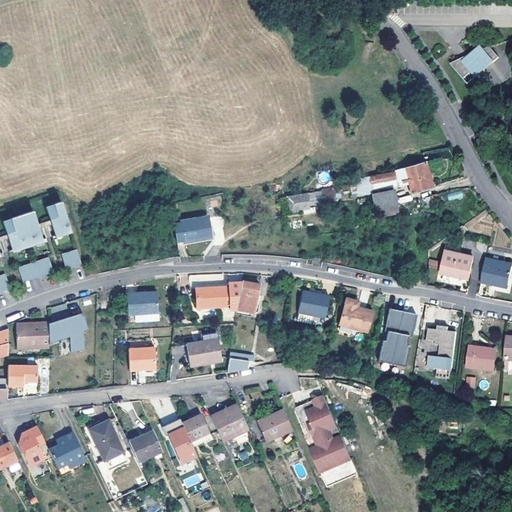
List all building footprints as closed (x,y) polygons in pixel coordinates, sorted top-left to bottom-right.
[(480,49),(471,57),(482,68),(489,62),(488,61),(491,58),(493,60),(499,55),(489,45),(480,49)] [(472,70),(464,78),(469,83),(479,73),(493,60),(491,58),(488,61),(489,62),(482,68),(471,57),(480,49),(465,56),(461,58),(472,70)] [(472,70),(461,58),(451,64),(464,78),(472,70)] [(379,175),(370,176),(373,189),(392,186),(391,180),(395,179),(396,183),(407,179),(411,192),(431,185),(425,160),(394,173),(394,175),(382,176),(379,175)] [(462,191),(447,194),(449,201),(463,198),(462,191)] [(387,207),(397,205),(394,192),(373,197),(375,210),(387,207)] [(308,194),(288,197),(290,212),(310,209),(308,194)] [(54,204),(46,207),(55,234),(61,232),(62,235),(72,231),(61,202),(54,204)] [(43,238),(34,211),(11,218),(11,219),(3,222),(12,249),(17,247),(18,249),(38,243),(37,240),(43,238)] [(174,225),(177,244),(184,243),(184,245),(211,240),(207,219),(174,225)] [(77,250),(61,254),(66,269),(81,264),(77,250)] [(469,281),(474,258),(458,255),(458,257),(446,254),(441,275),(469,281)] [(48,257),(18,268),(23,282),(53,272),(48,257)] [(430,259),(428,268),(437,270),(439,261),(430,259)] [(487,260),(482,284),(498,287),(498,284),(510,287),(511,275),(511,267),(505,265),(505,264),(487,260)] [(0,275),(0,292),(11,288),(5,274),(0,275)] [(259,286),(243,283),(238,311),(254,314),(257,297),(259,286)] [(196,309),(230,307),(229,288),(195,289),(196,309)] [(327,295),(299,289),(294,310),(322,316),(327,295)] [(132,315),(158,313),(157,292),(127,294),(128,315),(132,315)] [(353,297),(344,295),(338,323),(369,329),(373,308),(356,304),(352,303),(353,297)] [(416,315),(389,309),(385,332),(387,332),(386,342),(383,341),(379,362),(405,367),(409,347),(406,346),(408,336),(411,337),(416,315)] [(82,310),(70,315),(72,322),(79,319),(82,329),(84,328),(89,326),(82,310)] [(158,313),(132,315),(132,323),(159,321),(158,313)] [(70,315),(49,324),(51,343),(69,333),(73,349),(87,346),(84,328),(82,329),(79,319),(72,322),(70,315)] [(41,328),(35,328),(17,329),(18,350),(35,349),(51,348),(49,324),(49,323),(41,323),(41,328)] [(0,351),(9,349),(9,330),(0,333),(0,351)] [(451,381),(456,333),(428,330),(426,342),(436,343),(435,346),(440,347),(439,358),(429,357),(428,369),(438,370),(437,379),(451,381)] [(217,339),(184,345),(189,368),(221,362),(220,358),(217,339)] [(493,371),(495,351),(470,348),(467,368),(493,371)] [(139,349),(127,350),(128,371),(155,370),(153,351),(140,352),(139,349)] [(231,352),(230,358),(250,360),(251,354),(231,352)] [(228,373),(249,370),(250,360),(230,358),(228,373)] [(8,386),(21,387),(21,365),(8,365),(8,368),(8,386)] [(39,366),(21,365),(21,387),(24,387),(25,382),(38,382),(39,366)] [(466,376),(464,389),(474,390),(476,377),(466,376)] [(248,388),(251,400),(262,397),(259,385),(248,388)] [(307,442),(318,437),(308,413),(328,405),(325,398),(294,411),(307,442)] [(218,413),(210,417),(219,436),(221,442),(229,439),(248,430),(237,405),(228,409),(229,411),(219,415),(218,413)] [(352,462),(328,405),(308,413),(318,437),(307,442),(321,475),(352,462)] [(280,438),(293,432),(283,410),(267,417),(260,421),(258,422),(268,444),(275,441),(280,438)] [(193,418),(182,423),(192,445),(202,441),(203,443),(212,439),(201,414),(193,418)] [(90,430),(108,421),(106,418),(88,427),(90,430)] [(195,457),(178,419),(160,428),(164,436),(169,434),(170,437),(168,438),(180,464),(195,457)] [(38,425),(36,421),(20,428),(16,438),(25,456),(32,459),(43,454),(37,441),(44,438),(38,425)] [(124,454),(108,421),(90,430),(105,463),(124,454)] [(47,444),(56,464),(66,459),(74,455),(76,459),(85,455),(71,427),(61,432),(60,435),(61,437),(57,440),(47,444)] [(126,440),(128,444),(153,432),(152,428),(126,440)] [(235,441),(250,435),(248,430),(229,439),(232,446),(237,444),(235,441)] [(128,444),(137,463),(162,452),(153,432),(128,444)] [(10,443),(0,447),(0,469),(18,460),(10,443)] [(74,455),(66,459),(68,463),(76,459),(74,455)] [(189,486),(202,480),(199,473),(186,480),(189,486)]
